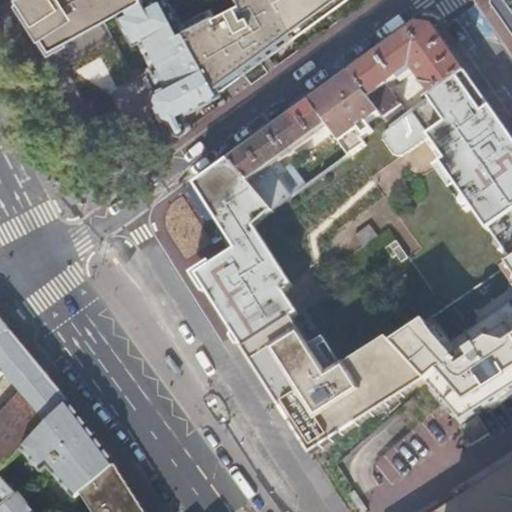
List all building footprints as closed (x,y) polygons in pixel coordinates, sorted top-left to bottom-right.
[(20,0),(52,48),(120,12),(143,0),(20,0)] [(219,93),(218,92),(181,23),(167,0),(143,0),(120,12),(136,41),(141,39),(154,62),(148,65),(149,67),(147,69),(157,86),(155,87),(152,95),(162,117),(170,120),(172,119),(177,130),(182,133),(191,126),(184,114),(210,100),(209,98),(219,93)] [(215,0),(209,3),(211,7),(181,23),(218,92),(346,0),(215,0)] [(511,0),(494,0),(493,7),(511,34),(511,0)] [(433,97),(466,73),(434,28),(420,24),(350,74),(386,119),(402,106),(388,86),(395,81),(406,95),(419,86),(411,75),(415,73),(433,97)] [(511,255),(511,139),(466,73),(433,97),(397,122),(391,126),(412,152),(431,138),(444,158),(441,161),(483,223),(487,221),(511,255)] [(310,103),(342,146),(357,135),(366,148),(378,139),(396,162),(412,152),(391,126),(388,122),(386,119),(350,74),(328,91),(310,103)] [(199,184),(237,250),(253,240),(247,230),(293,197),(285,187),(325,158),(333,168),(349,156),(342,146),(310,103),(293,116),(199,184)] [(198,274),(231,326),(281,295),(286,292),(253,240),(237,250),(198,274)] [(511,322),(511,260),(483,280),(511,322)] [(231,326),(244,347),(294,315),(281,295),(231,326)] [(307,447),(311,452),(403,394),(425,380),(391,342),(376,351),(337,375),(314,337),(310,340),(294,315),(244,347),(298,432),(307,447)] [(0,473),(21,450),(68,402),(0,317),(0,473)] [(47,470),(70,500),(80,492),(82,490),(83,491),(116,465),(68,402),(21,450),(40,475),(47,470)] [(465,426),(479,417),(478,416),(463,424),(465,426)] [(491,435),(479,417),(465,426),(479,442),(491,435)] [(472,447),(479,442),(465,426),(463,424),(459,427),(472,447)] [(511,511),(511,464),(437,511),(511,511)] [(146,511),(117,466),(80,495),(90,511),(146,511)] [(0,506),(12,497),(15,493),(0,475),(0,506)] [(31,511),(15,493),(12,497),(0,506),(0,511),(31,511)]
